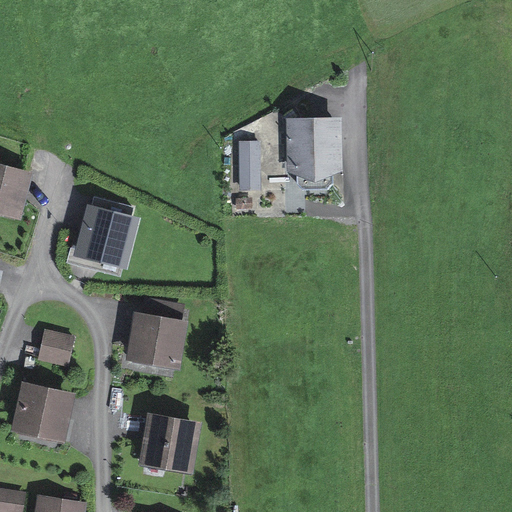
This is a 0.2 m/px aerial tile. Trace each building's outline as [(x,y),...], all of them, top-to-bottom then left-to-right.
[(347,202),(347,119),(243,119),(243,202),(347,202)] [(27,172),(0,165),(0,207),(18,211),(27,172)] [(135,217),(88,206),(78,250),(124,261),(135,217)] [(183,322),(137,314),(130,354),(176,361),(183,322)] [(71,337),(45,331),(41,355),(66,360),(71,337)] [(71,394),(25,383),(16,425),(62,435),(71,394)] [(197,424),(151,417),(145,459),(190,465),(197,424)] [(0,510),(25,511),(26,489),(0,487),(0,510)] [(81,511),(83,504),(40,498),(38,511),(81,511)]
